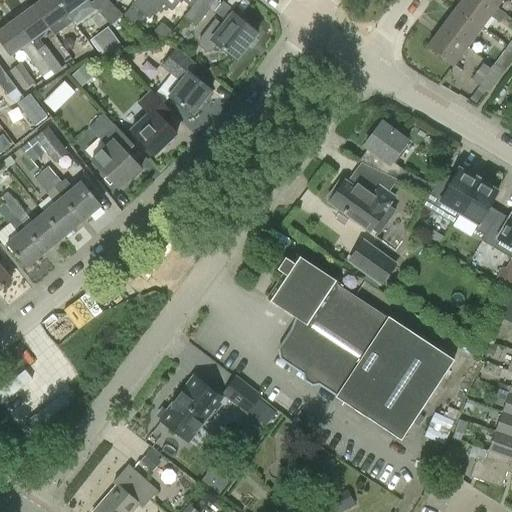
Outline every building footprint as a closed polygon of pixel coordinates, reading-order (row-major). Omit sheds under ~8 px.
[(68,14),(57,0),(41,0),(33,6),(51,31),(55,36),(74,22),(68,14)] [(57,0),(68,14),(79,5),(87,16),(96,10),(111,25),(122,15),(107,0),(93,0),(91,3),(88,0),(57,0)] [(134,0),(132,4),(141,12),(150,0),(134,0)] [(155,12),(164,1),(162,0),(150,0),(141,12),(149,18),(154,11),(155,12)] [(181,0),(162,0),(164,1),(174,9),(180,2),(181,0)] [(217,0),(216,0),(197,0),(184,17),(196,26),(217,0)] [(461,0),(456,8),(481,27),(490,16),(500,23),(506,14),(496,7),(485,0),(461,0)] [(214,12),(226,21),(223,25),(215,19),(198,41),(198,45),(206,52),(211,51),(216,44),(235,59),(257,33),(233,14),(235,11),(223,1),(214,12)] [(51,31),(33,6),(14,20),(51,70),(53,74),(62,68),(45,45),(44,45),(39,39),(51,31)] [(441,27),(467,47),(481,27),(456,8),(441,27)] [(0,41),(10,56),(21,48),(42,77),(51,70),(14,20),(0,30),(0,41)] [(161,23),(148,40),(155,46),(161,45),(172,31),(161,23)] [(107,27),(90,40),(100,55),(123,48),(107,27)] [(467,47),(441,27),(426,48),(452,67),(467,47)] [(511,60),(511,50),(507,47),(492,66),(502,74),(511,60)] [(169,96),(192,114),(211,91),(190,74),(197,65),(176,48),(161,66),(171,75),(155,94),(163,103),(169,96)] [(20,63),(9,71),(23,90),(34,82),(20,63)] [(471,79),(488,92),(502,74),(492,66),(491,69),(483,63),(471,79)] [(93,75),(84,64),(72,73),(82,85),(93,75)] [(0,66),(0,86),(6,95),(16,88),(0,66)] [(64,80),(56,88),(67,99),(75,91),(64,80)] [(6,95),(12,102),(22,95),(16,88),(6,95)] [(176,135),(166,124),(175,116),(163,104),(163,103),(155,94),(150,90),(137,103),(149,113),(131,130),(154,155),(176,135)] [(30,95),(18,104),(34,126),(46,116),(30,95)] [(141,167),(126,152),(134,145),(103,113),(89,127),(106,146),(91,160),(118,188),(141,167)] [(381,123),(365,145),(368,148),(359,160),(395,178),(401,169),(393,162),(407,142),(381,123)] [(54,163),(68,153),(67,151),(65,148),(49,126),(35,138),(43,149),(54,163)] [(0,153),(10,146),(2,136),(0,137),(0,153)] [(30,159),(43,149),(35,138),(28,142),(21,148),(30,159)] [(14,163),(9,157),(7,159),(2,163),(7,169),(14,163)] [(49,167),(42,173),(53,187),(60,180),(49,167)] [(442,173),(429,195),(422,207),(452,224),(458,213),(479,179),(470,174),(469,175),(459,169),(453,179),(442,173)] [(34,179),(46,193),(53,187),(42,173),(34,179)] [(60,180),(53,187),(62,197),(82,221),(101,205),(81,182),(75,186),(66,176),(60,180)] [(485,236),(490,227),(492,224),(498,213),(488,207),(498,192),(487,186),(488,184),(479,179),(458,213),(477,224),(474,230),(484,236),(485,236)] [(357,191),(346,183),(344,181),(339,188),(335,185),(326,198),(330,201),(329,202),(355,221),(370,232),(372,230),(379,234),(396,211),(389,206),(396,196),(389,191),(378,186),(373,195),(360,186),(357,191)] [(1,198),(5,203),(12,197),(7,192),(1,198)] [(5,203),(4,203),(16,217),(23,211),(12,197),(5,203)] [(62,197),(44,213),(63,236),(82,221),(62,197)] [(0,206),(0,212),(9,223),(16,217),(4,203),(0,206)] [(492,224),(490,227),(485,236),(484,236),(481,241),(511,258),(511,212),(508,219),(498,213),(492,224)] [(44,213),(25,228),(45,252),(63,236),(44,213)] [(18,234),(6,244),(26,267),(45,252),(25,228),(16,217),(9,223),(18,234)] [(431,229),(426,238),(438,245),(443,236),(431,229)] [(396,264),(362,240),(347,261),(381,285),(396,264)] [(400,440),(453,360),(388,316),(387,318),(337,285),(338,284),(295,256),(292,262),(285,257),(277,269),(284,274),(268,298),(298,318),(293,331),(281,349),(282,357),(337,393),(335,397),(400,440)] [(0,288),(10,280),(0,267),(0,288)] [(509,289),(511,283),(511,272),(502,267),(494,280),(509,289)] [(484,352),(492,355),(495,344),(487,342),(484,352)] [(236,375),(221,394),(247,414),(262,396),(236,375)] [(220,398),(194,377),(161,420),(187,441),(220,398)] [(511,393),(508,392),(501,411),(511,414),(511,393)] [(511,414),(501,411),(494,430),(511,436),(511,414)] [(443,444),(453,421),(434,413),(424,436),(443,444)] [(511,436),(494,430),(487,450),(511,459),(511,436)] [(430,441),(424,455),(425,456),(422,461),(435,466),(443,447),(430,441)] [(501,487),(506,472),(511,473),(511,459),(487,450),(483,461),(475,459),(469,476),(501,487)] [(149,451),(140,461),(152,472),(161,461),(149,451)] [(114,483),(117,485),(93,511),(131,511),(139,504),(142,507),(156,492),(128,467),(114,483)] [(347,489),(327,499),(333,511),(340,511),(355,505),(347,489)] [(289,511),(312,511),(306,501),(289,511)]
